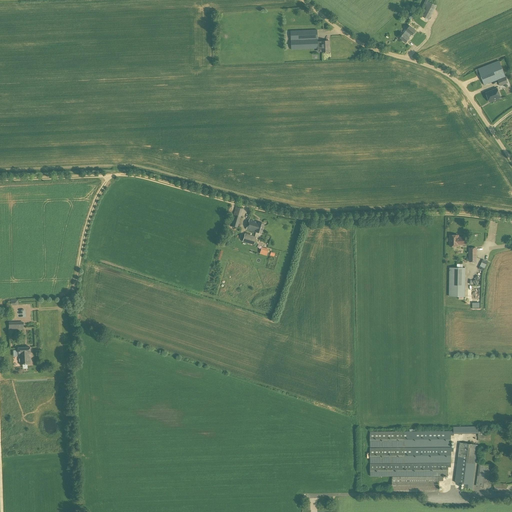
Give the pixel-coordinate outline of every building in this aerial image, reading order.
[(429,20),(437,5),(431,3),(425,0),(425,1),(418,14),(429,20)] [(410,20),(416,13),(411,9),(405,15),(410,20)] [(412,36),(416,30),(410,25),(406,31),(403,34),(400,38),(406,42),(409,38),(411,35),(412,36)] [(316,42),(316,30),(290,31),(291,49),(317,48),(317,45),(321,45),(321,52),(328,52),(328,47),(329,47),(329,41),(321,41),(321,42),(316,42)] [(498,80),(505,77),(499,60),(478,69),(484,86),(498,80)] [(508,83),(505,77),(498,80),(500,86),(508,83)] [(489,102),(500,97),(497,88),(486,93),(489,102)] [(237,227),(240,217),(242,209),(236,207),(233,215),(234,215),(231,226),(237,227)] [(261,234),(261,233),(264,224),(249,219),(246,229),(261,234)] [(254,245),(256,237),(244,234),(242,241),(254,245)] [(465,244),(465,237),(458,237),(458,235),(450,235),(450,246),(458,246),(458,244),(465,244)] [(266,256),(268,249),(262,248),(260,254),(266,256)] [(467,297),(467,268),(462,267),(457,267),(449,267),(449,297),(467,297)] [(30,354),(30,352),(30,347),(18,348),(18,353),(19,353),(19,364),(31,364),(30,356),(29,356),(29,354),(30,354)] [(371,492),(392,492),(439,491),(439,481),(443,481),(443,476),(448,476),(448,468),(451,468),(451,451),(453,451),(453,447),(451,447),(451,435),(454,435),(454,434),(478,433),(478,426),(474,426),(453,427),(453,431),(451,431),(403,432),(370,432),(370,477),(371,492)] [(471,492),(477,445),(460,443),(455,482),(464,484),(464,488),(461,488),(461,490),(463,491),(471,492)] [(491,488),(494,465),(479,463),(476,486),(491,488)] [(506,492),(507,483),(495,483),(494,491),(506,492)]
